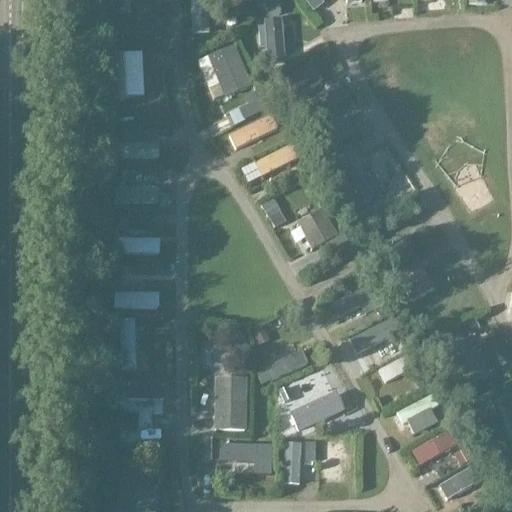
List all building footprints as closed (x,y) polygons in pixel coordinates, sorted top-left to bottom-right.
[(445,0),(437,0),(428,3),(432,15),(449,9),(445,0)] [(235,36),(217,38),(219,58),(238,56),(235,36)] [(281,144),(249,161),(258,176),(289,159),(281,144)] [(468,146),(437,163),(471,224),(502,207),(468,146)] [(154,277),(154,258),(125,258),(125,277),(154,277)] [(399,266),(411,290),(427,283),(415,258),(399,266)] [(122,359),(154,359),(154,346),(122,345),(122,359)] [(384,387),(403,377),(395,361),(376,371),(384,387)] [(243,433),(244,378),(215,378),(214,433),(243,433)] [(125,405),(137,403),(134,384),(122,386),(125,405)] [(133,435),(133,419),(116,419),(116,435),(133,435)] [(321,442),(320,480),(336,480),(337,443),(321,442)] [(287,471),(301,471),(302,443),(288,443),(287,471)] [(216,462),(254,463),(254,471),(269,472),(270,448),(217,446),(216,462)]
